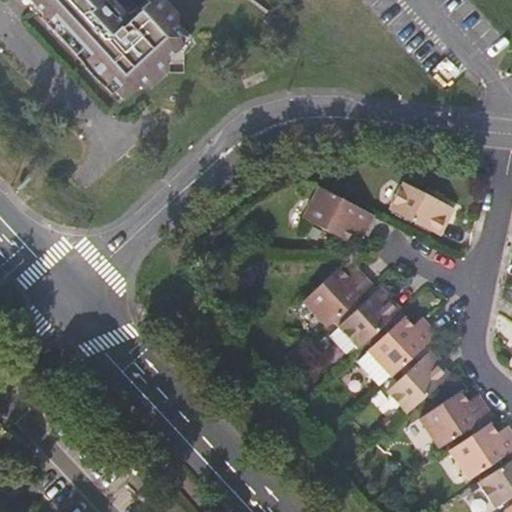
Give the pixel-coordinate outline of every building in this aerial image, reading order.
[(38,0),(123,92),(139,77),(146,85),(175,59),(168,51),(188,32),(173,14),(179,8),(171,0),(145,0),(132,12),(122,0),(38,0)] [(390,209),(440,235),(454,209),(442,203),(424,193),(403,183),(390,209)] [(424,193),(442,203),(446,195),(428,186),(424,193)] [(372,228),(377,217),(321,188),(305,218),(351,242),(358,229),(361,223),(372,228)] [(358,229),(368,235),(372,228),(361,223),(358,229)] [(375,286),(366,274),(354,283),(349,277),(342,268),(305,300),(327,328),(352,306),(365,295),(375,286)] [(349,277),(354,283),(366,274),(360,268),(349,277)] [(403,311),(385,288),(370,302),(357,313),(342,326),(360,348),(403,311)] [(365,295),(352,306),(357,313),(370,302),(365,295)] [(412,324),(417,330),(428,322),(422,315),(412,324)] [(370,347),(392,373),(401,366),(415,354),(439,334),(428,322),(417,330),(412,324),(406,316),(370,347)] [(455,371),(434,349),(420,361),(406,373),(389,387),(409,411),(455,371)] [(406,373),(420,361),(415,354),(401,366),(406,373)] [(494,412),(487,402),(479,407),(474,398),(468,387),(426,414),(443,443),(494,412)] [(482,394),(474,398),(479,407),(487,402),(482,394)] [(511,450),(511,430),(504,435),(499,427),(495,420),(453,446),(472,476),(511,450)] [(511,421),(511,420),(499,427),(504,435),(511,430),(511,421)] [(511,458),(486,475),(483,479),(497,503),(511,493),(511,458)]
